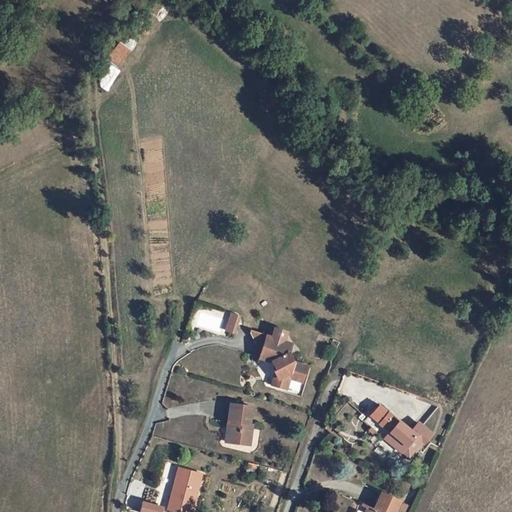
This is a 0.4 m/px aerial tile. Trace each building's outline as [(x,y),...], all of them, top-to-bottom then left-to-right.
[(117,68),(131,50),(120,41),(106,58),(117,68)] [(231,334),(239,336),(240,333),(241,329),(244,319),(236,317),(231,334)] [(269,349),(265,361),(277,365),(281,374),(279,375),(283,384),(282,391),(293,394),(296,385),(309,389),(312,372),(301,368),(294,354),(297,345),(288,343),(291,333),(279,330),(276,340),(272,338),(269,349)] [(256,335),(261,347),(269,349),(272,338),(272,337),(256,333),(256,335)] [(381,407),(374,415),(377,418),(384,410),(381,407)] [(236,409),(235,428),(237,428),(237,441),(243,442),(243,448),(258,450),(260,429),(257,429),(258,410),(236,409)] [(374,415),(365,425),(372,431),(371,433),(375,436),(377,432),(382,427),(389,433),(397,440),(392,446),(397,450),(398,449),(404,455),(413,444),(417,439),(420,441),(427,432),(414,421),(407,429),(399,422),(384,410),(377,418),(374,415)] [(389,433),(384,439),(392,446),(397,440),(389,433)] [(182,499),(189,472),(185,471),(177,497),(182,499)] [(189,472),(182,499),(177,497),(172,511),(198,511),(208,478),(189,472)] [(398,511),(402,504),(383,496),(374,511),(370,510),(368,511),(398,511)] [(142,501),(139,511),(162,511),(164,505),(142,501)]
